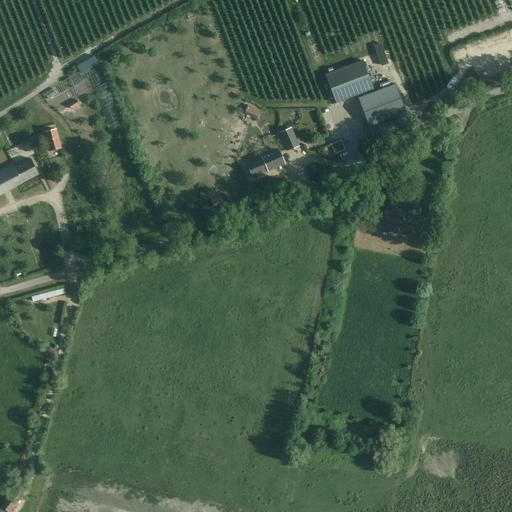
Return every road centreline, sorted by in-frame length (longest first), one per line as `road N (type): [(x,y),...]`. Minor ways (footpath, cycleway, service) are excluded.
road 1 (unclassified): [(0,293),(330,189),(460,108)]
road 2 (track): [(73,270),(24,498),(14,511)]
